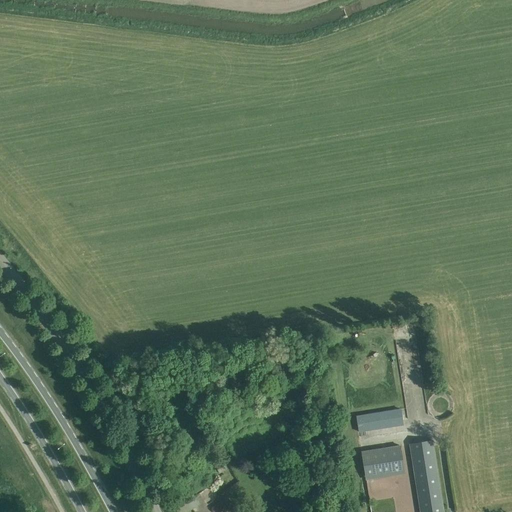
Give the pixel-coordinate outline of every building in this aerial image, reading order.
[(401,409),(356,415),(359,431),(403,424),(401,409)] [(410,444),(420,511),(443,511),(433,440),(410,444)] [(400,445),(361,451),(366,479),(404,473),(400,445)] [(215,465),(220,473),(227,469),(222,460),(215,465)] [(194,496),(186,502),(192,509),(200,504),(194,496)]
